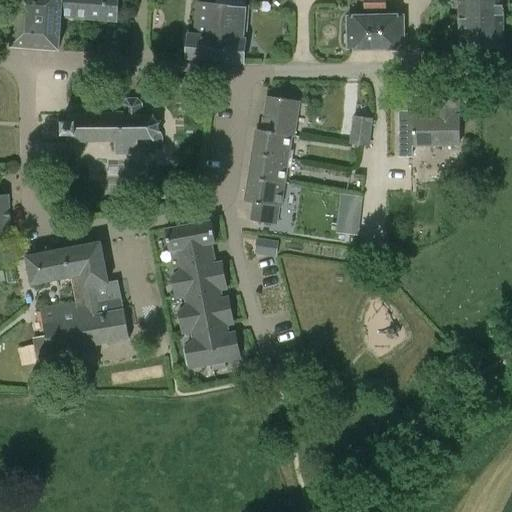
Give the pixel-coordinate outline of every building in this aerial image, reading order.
[(58,49),(61,17),(60,0),(14,0),(11,46),(58,49)] [(60,0),(61,17),(117,21),(118,0),(60,0)] [(348,47),(376,47),(375,18),(374,0),(362,0),(363,12),(369,12),(369,18),(347,19),(348,33),(345,35),(345,43),(348,45),(348,47)] [(374,0),(375,18),(376,47),(403,46),(403,44),(406,42),(406,34),(403,32),(403,18),(381,18),(381,11),(387,11),(386,0),(374,0)] [(458,0),(459,47),(502,46),(501,0),(458,0)] [(218,5),(196,3),(193,38),(188,37),(186,58),(214,60),(218,5)] [(214,60),(243,63),(247,7),(218,5),(214,60)] [(267,96),(263,127),(294,131),(299,101),(267,96)] [(162,136),(161,132),(158,130),(158,122),(161,121),(160,119),(157,121),(154,114),(154,113),(152,112),(151,115),(142,115),(142,103),(137,98),(126,99),(122,104),(122,113),(67,114),(67,121),(61,121),(62,135),(67,135),(67,141),(115,141),(115,152),(138,152),(138,149),(162,148),(162,136)] [(440,102),(440,116),(433,116),(432,110),(414,110),(415,132),(399,132),(399,136),(388,136),(389,158),(413,158),(412,147),(459,145),(458,101),(440,102)] [(354,116),(350,144),(368,146),(372,118),(354,116)] [(262,130),(256,129),(252,156),(289,162),(294,131),(263,127),(262,130)] [(289,162),(252,156),(248,187),(285,193),(289,162)] [(367,174),(364,193),(388,196),(390,177),(367,174)] [(285,193),(248,187),(246,201),(253,202),(251,220),(280,224),(285,193)] [(8,231),(6,195),(0,194),(0,233),(8,234),(8,231)] [(212,256),(210,243),(215,242),(211,220),(166,229),(170,251),(177,250),(179,262),(212,256)] [(255,254),(268,256),(274,256),(276,257),(276,255),(278,242),(257,239),(255,254)] [(101,242),(25,256),(31,286),(70,278),(75,304),(40,310),(48,355),(129,340),(118,281),(108,283),(101,242)] [(212,256),(179,262),(182,275),(173,277),(175,287),(224,277),(222,262),(214,264),(212,256)] [(224,277),(175,287),(177,297),(186,295),(189,310),(180,312),(182,322),(231,312),(228,297),(221,299),(219,289),(226,287),(224,277)] [(231,312),(182,322),(184,332),(193,330),(195,345),(228,338),(227,334),(226,324),(233,322),(231,312)] [(228,338),(195,345),(187,347),(191,367),(212,363),(225,360),(240,357),(235,332),(227,334),(228,338)] [(226,368),(225,360),(212,363),(213,371),(226,368)]
